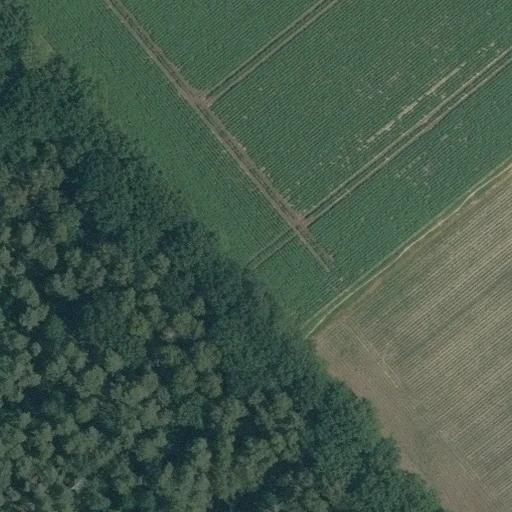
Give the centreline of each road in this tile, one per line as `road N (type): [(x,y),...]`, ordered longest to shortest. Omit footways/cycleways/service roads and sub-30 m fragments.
road 1 (track): [(265,370),(33,84)]
road 2 (track): [(366,491),(265,370)]
